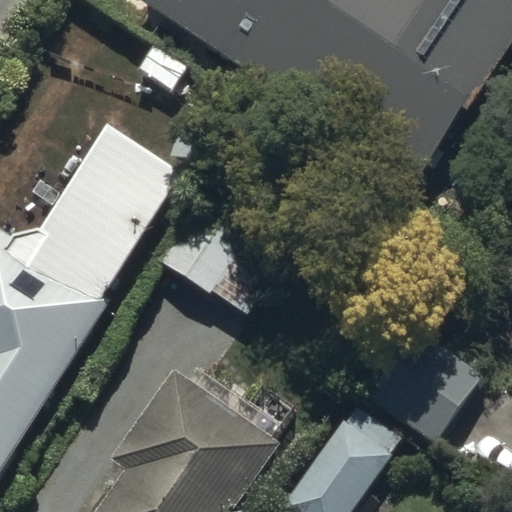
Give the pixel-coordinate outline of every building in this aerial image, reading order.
[(136,0),(133,5),(418,194),(511,52),(511,0),(430,0),(427,6),(418,0),(136,0)] [(107,305),(186,180),(113,130),(44,238),(20,240),(0,227),(0,490),(114,309),(107,305)] [(212,190),(163,265),(249,321),(298,246),(212,190)] [(416,331),(370,400),(439,449),(487,381),(416,331)] [(210,399),(174,375),(115,464),(127,473),(100,511),(241,511),(283,449),(272,442),(298,402),(269,383),(253,407),(219,385),(210,399)] [(346,423),(282,511),(284,511),(359,511),(408,446),(359,411),(349,426),(346,423)]
